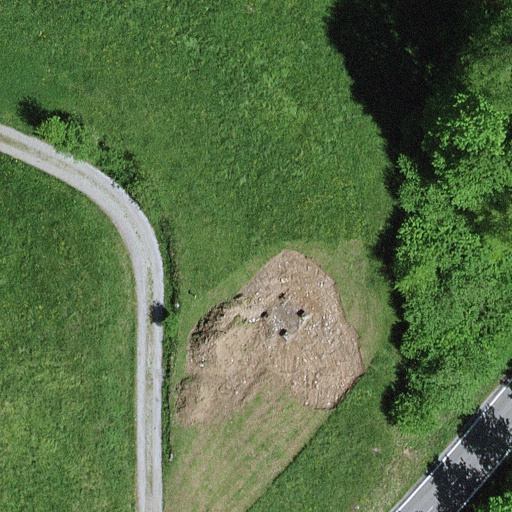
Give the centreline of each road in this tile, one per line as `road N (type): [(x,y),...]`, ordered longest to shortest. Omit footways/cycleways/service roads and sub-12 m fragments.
road 1 (track): [(156,511),(155,275),(142,225),(104,186),(0,142)]
road 2 (tertiary): [(511,408),(429,511)]
